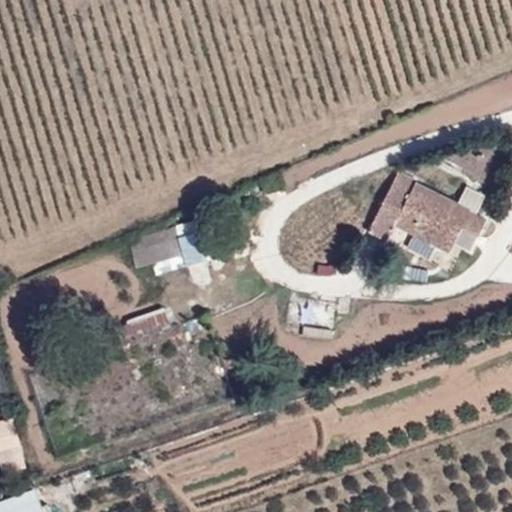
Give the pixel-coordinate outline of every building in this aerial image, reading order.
[(265,196),(285,189),(280,174),(261,180),(265,196)] [(396,223),(451,251),(462,226),(479,235),(487,219),(470,211),(471,209),(417,182),(412,191),(394,181),(369,232),(387,241),(396,223)] [(181,237),(178,226),(128,240),(136,268),(184,255),(186,264),(207,260),(200,232),(181,237)] [(169,309),(128,320),(132,336),(173,325),(169,309)] [(18,417),(0,420),(0,449),(6,475),(30,469),(18,417)] [(40,506),(34,488),(0,500),(0,511),(53,511),(50,503),(40,506)]
